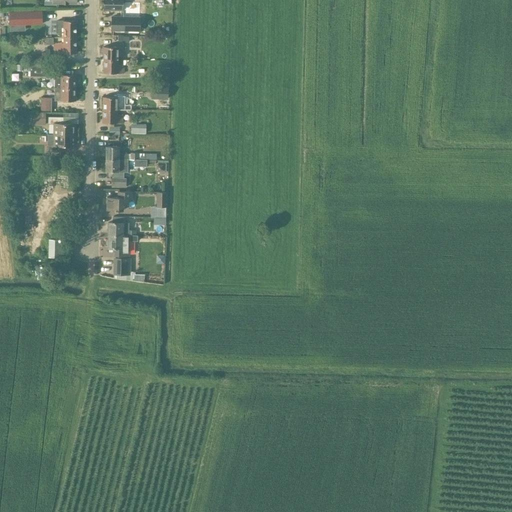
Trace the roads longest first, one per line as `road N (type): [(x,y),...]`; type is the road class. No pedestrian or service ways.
road 1 (residential): [(87,259),(92,0)]
road 2 (track): [(0,295),(85,301),(87,259)]
